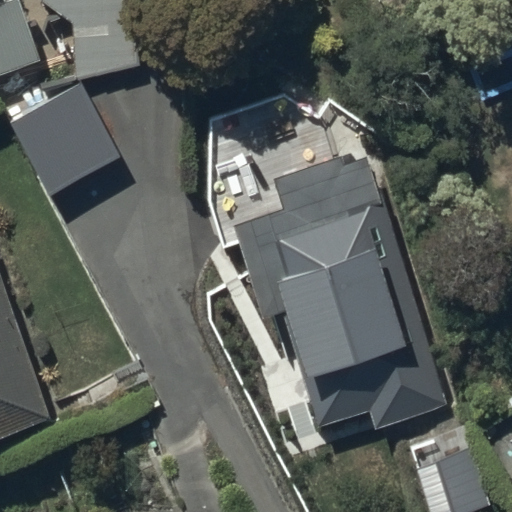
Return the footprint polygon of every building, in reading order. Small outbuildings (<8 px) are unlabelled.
[(0,0),(0,58),(42,43),(26,0),(0,0)] [(60,0),(71,9),(71,48),(137,48),(136,0),(60,0)] [(10,95),(45,174),(113,144),(78,65),(10,95)] [(371,386),(377,406),(444,385),(366,137),(346,144),(342,131),(285,149),(282,140),(227,157),(232,171),(200,180),(216,231),(245,223),(265,286),(283,280),(321,401),(371,386)] [(0,410),(46,396),(0,251),(0,410)] [(68,349),(97,404),(148,377),(113,313),(52,345),(57,354),(68,349)]
